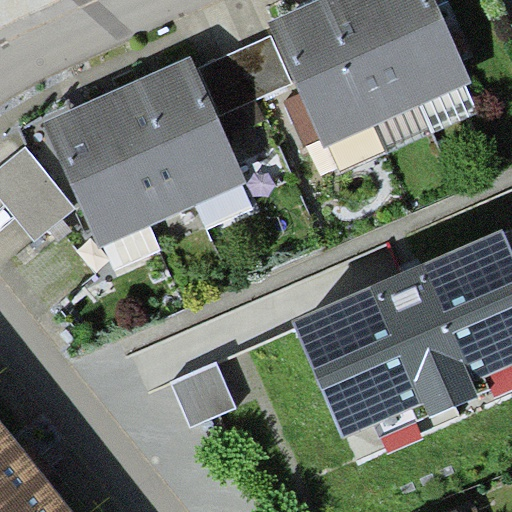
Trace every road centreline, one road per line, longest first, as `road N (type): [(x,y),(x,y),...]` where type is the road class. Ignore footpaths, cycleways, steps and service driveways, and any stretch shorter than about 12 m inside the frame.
road 1 (residential): [(0,318),(158,511)]
road 2 (residential): [(136,0),(55,32),(0,67)]
